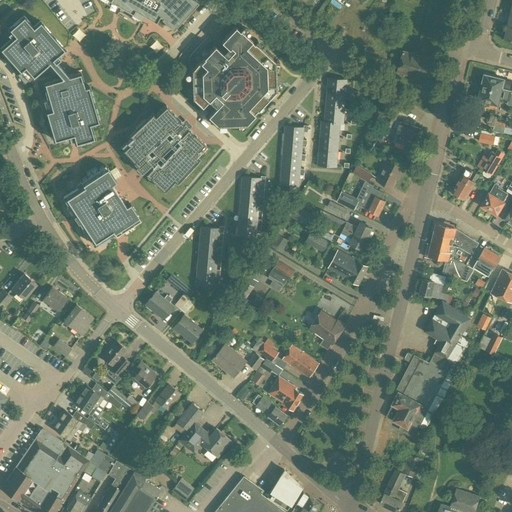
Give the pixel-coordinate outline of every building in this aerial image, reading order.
[(113,0),(133,13),(136,9),(144,14),(146,11),(152,15),(151,18),(156,21),(161,14),(164,16),(163,18),(174,29),(199,0),(198,0),(113,0)] [(49,62),(53,58),(56,61),(60,58),(58,55),(61,52),(63,55),(67,51),(40,20),(33,26),(23,15),(8,28),(10,31),(7,34),(11,38),(0,47),(0,48),(20,71),(25,66),(34,76),(49,62)] [(239,30),(235,26),(221,41),(227,47),(222,53),(214,45),(191,70),(192,98),(202,107),(208,100),(215,107),(208,115),(218,125),(245,124),(276,90),(275,62),(240,29),(239,30)] [(424,80),(430,59),(403,51),(397,72),(424,80)] [(62,77),(43,83),(46,91),(45,91),(46,96),(47,96),(51,109),(45,110),(53,140),(73,134),(75,143),(94,138),(90,124),(99,121),(88,85),(84,86),(80,72),(68,75),(56,61),(53,58),(49,62),(62,77)] [(494,85),(511,90),(511,87),(511,81),(485,75),(483,84),(494,86),(494,85)] [(327,93),(343,95),(345,95),(346,87),(344,87),(345,80),(347,80),(328,78),(327,93)] [(511,90),(494,85),(494,86),(483,84),(479,99),(497,104),(501,91),(505,92),(503,99),(509,100),(508,105),(511,105),(511,90)] [(343,101),(343,95),(327,93),(326,108),(342,109),(344,109),(345,101),(343,101)] [(182,123),(167,107),(161,112),(159,111),(154,115),(152,113),(145,119),(144,118),(134,127),(135,128),(129,134),(131,137),(126,142),(128,144),(121,150),(137,166),(135,167),(140,173),(150,164),(145,158),(149,155),(146,151),(152,146),(155,149),(158,147),(162,144),(162,143),(164,141),(161,137),(167,131),(170,134),(173,131),(179,137),(176,140),(179,144),(160,165),(156,161),(145,173),(161,189),(167,182),(169,184),(174,179),(176,182),(183,175),(181,172),(189,163),(192,166),(198,159),(195,156),(200,151),(198,149),(204,143),(188,129),(190,126),(185,120),(182,123)] [(342,116),(342,109),(326,108),(325,121),(322,121),(322,122),(338,123),(343,124),(343,116),(342,116)] [(393,127),(398,112),(389,109),(384,124),(393,127)] [(511,134),(511,126),(506,125),(506,123),(495,120),(492,131),(503,134),(503,133),(511,134)] [(338,130),(338,123),(322,122),(320,136),(337,138),(339,138),(339,130),(338,130)] [(413,152),(421,129),(401,122),(396,136),(397,136),(395,141),(405,145),(404,148),(413,152)] [(308,130),(308,126),(304,125),(304,127),(285,126),(285,134),(287,134),(286,140),(302,142),(303,140),(304,130),(308,130)] [(493,145),(495,136),(480,133),(478,141),(493,145)] [(336,144),(337,138),(320,136),(319,151),(336,152),(337,152),(338,144),(336,144)] [(307,144),(307,140),(303,140),(302,142),(286,140),(284,140),(283,148),(285,148),(285,155),(301,156),(301,154),(302,144),(307,144)] [(491,174),(504,153),(497,149),(494,154),(492,152),(488,158),(484,156),(478,166),(484,170),(482,173),(483,175),(487,178),(490,177),(491,174)] [(335,159),(336,152),(319,151),(318,165),(336,167),(337,159),(335,159)] [(305,159),(306,155),(301,154),(301,156),(285,155),(283,155),(282,162),(284,163),(283,169),(300,171),(300,169),(301,158),(305,159)] [(401,169),(402,167),(388,160),(384,168),(382,168),(376,180),(392,187),(397,176),(400,177),(403,170),(401,169)] [(107,167),(106,168),(104,164),(79,181),(80,182),(76,185),(78,187),(62,197),(74,215),(73,215),(81,227),(82,227),(94,245),(109,234),(111,237),(115,234),(116,236),(141,220),(139,216),(131,202),(126,205),(112,184),(116,181),(107,167)] [(368,182),(372,174),(356,165),(352,172),(368,182)] [(304,173),(305,169),(300,169),(300,171),(283,169),(282,169),(281,177),(283,177),(282,184),(299,186),(300,173),(304,173)] [(474,174),(466,169),(462,175),(462,174),(452,191),(465,199),(475,182),(479,175),(475,172),(474,174)] [(265,181),(266,176),(261,176),(261,178),(243,176),(242,184),(244,184),(243,191),(260,192),(260,190),(261,180),(265,181)] [(495,183),(489,193),(481,205),(490,210),(490,212),(493,214),(495,213),(497,214),(504,202),(503,201),(508,193),(498,188),(500,186),(495,183)] [(371,186),(361,207),(378,215),(385,201),(382,199),(385,193),(371,186)] [(264,195),(264,191),(260,190),(260,192),(243,191),(241,191),(241,199),(243,199),(242,205),(259,207),(259,205),(260,195),(264,195)] [(356,204),(358,199),(342,191),(336,202),(354,210),(357,205),(356,204)] [(345,215),(347,209),(329,201),(326,207),(345,215)] [(263,209),(263,205),(259,205),(259,207),(242,205),(240,205),(240,213),(241,213),(241,220),(257,221),(258,219),(258,209),(263,209)] [(309,226),(315,215),(295,205),(289,215),(309,226)] [(262,224),(262,219),(258,219),(257,221),(241,220),(239,220),(238,227),(240,228),(240,235),(256,236),(257,223),(262,224)] [(344,228),(367,239),(372,228),(360,222),(357,227),(347,222),(344,228)] [(468,252),(472,255),(479,243),(456,229),(457,227),(435,222),(432,234),(437,236),(437,238),(435,237),(434,239),(452,243),(451,245),(460,247),(468,252)] [(223,231),(224,226),(219,226),(219,228),(200,227),(200,234),(202,235),(201,241),(218,243),(218,240),(219,230),(223,231)] [(362,250),(367,239),(344,228),(341,233),(352,238),(350,244),(362,250)] [(305,241),(323,251),(329,241),(311,230),(305,241)] [(278,234),(271,246),(282,252),(289,240),(278,234)] [(465,265),(472,255),(468,252),(460,247),(451,245),(452,243),(434,239),(434,242),(435,242),(435,244),(430,243),(426,256),(439,260),(440,257),(446,259),(444,264),(447,265),(444,274),(467,281),(473,270),(465,265)] [(222,245),(222,241),(218,240),(218,243),(201,241),(199,241),(199,249),(200,249),(200,256),(216,257),(216,255),(217,245),(222,245)] [(489,276),(500,257),(485,247),(473,267),(489,276)] [(358,262),(338,251),(329,268),(349,279),(358,284),(368,266),(359,261),(358,262)] [(221,259),(221,255),(216,255),(216,257),(200,256),(198,255),(197,263),(199,263),(199,270),(198,270),(215,272),(215,269),(216,259),(221,259)] [(288,280),(294,271),(278,261),(272,270),(277,273),(274,278),(281,282),(283,277),(288,280)] [(258,281),(266,270),(256,263),(248,274),(258,281)] [(511,302),(511,272),(502,268),(490,292),(511,302)] [(219,274),(220,270),(215,269),(215,272),(198,270),(199,270),(197,270),(196,278),(198,278),(197,285),(214,286),(215,274),(219,274)] [(172,273),(166,280),(183,294),(184,293),(186,295),(190,289),(172,273)] [(448,294),(441,292),(445,276),(435,273),(433,281),(423,278),(419,293),(447,300),(448,294)] [(24,298),(36,284),(23,274),(12,287),(24,298)] [(254,287),(245,280),(233,297),(242,304),(254,287)] [(57,309),(66,297),(52,287),(43,299),(57,309)] [(483,291),(476,287),(471,295),(477,299),(483,291)] [(0,301),(5,305),(12,296),(3,288),(0,291),(0,301)] [(164,318),(173,307),(155,292),(145,304),(153,311),(154,310),(164,318)] [(185,314),(195,302),(186,295),(184,293),(183,294),(174,305),(185,314)] [(423,421),(427,412),(430,407),(435,409),(440,399),(435,396),(441,386),(445,388),(453,374),(448,372),(454,362),(460,365),(472,342),(463,337),(464,336),(462,335),(472,317),(452,305),(450,304),(442,300),(425,331),(438,337),(435,342),(439,344),(435,351),(437,353),(436,356),(433,354),(428,364),(422,361),(423,360),(414,355),(414,356),(410,354),(407,360),(411,362),(397,389),(397,392),(399,392),(397,397),(394,395),(393,398),(395,399),(387,415),(392,419),(401,424),(398,429),(414,437),(423,421)] [(28,322),(40,305),(34,301),(22,317),(28,322)] [(228,315),(235,306),(230,302),(224,311),(228,315)] [(79,338),(86,329),(84,327),(92,317),(76,305),(64,320),(77,331),(74,335),(79,338)] [(337,321),(322,310),(310,329),(324,338),(320,344),(327,349),(331,344),(332,345),(345,325),(338,320),(337,321)] [(491,317),(483,313),(480,319),(488,324),(491,317)] [(191,342),(201,330),(184,315),(174,327),(184,334),(183,335),(191,342)] [(494,333),(486,350),(494,354),(502,337),(494,333)] [(45,347),(49,342),(43,338),(40,344),(45,347)] [(66,356),(72,348),(59,338),(53,347),(66,356)] [(259,338),(253,347),(256,349),(262,341),(259,338)] [(115,384),(124,373),(122,371),(129,362),(121,356),(126,349),(116,340),(102,357),(112,366),(104,375),(115,384)] [(272,361),(278,353),(264,343),(258,351),(272,361)] [(234,377),(246,361),(225,344),(214,358),(228,369),(226,371),(234,377)] [(309,377),(319,363),(299,350),(292,345),(282,359),(289,363),(309,377)] [(256,370),(264,359),(255,352),(247,363),(256,370)] [(268,372),(274,364),(266,358),(260,366),(268,372)] [(143,389),(146,386),(153,377),(149,374),(151,370),(141,361),(135,368),(139,371),(132,379),(143,389)] [(93,369),(86,364),(81,371),(87,375),(93,369)] [(257,384),(264,375),(257,370),(251,379),(257,384)] [(97,381),(101,376),(96,372),(92,376),(97,381)] [(293,409),(303,394),(290,386),(291,384),(279,376),(269,392),(281,400),(281,401),(286,404),(293,409)] [(167,409),(180,394),(169,384),(156,400),(167,409)] [(80,394),(96,405),(102,396),(86,385),(80,394)] [(126,398),(112,386),(107,391),(131,411),(138,403),(129,395),(126,398)] [(246,396),(241,392),(238,397),(243,400),(246,396)] [(91,413),(96,405),(80,394),(74,402),(91,413)] [(118,409),(122,404),(111,395),(107,400),(118,409)] [(281,424),(287,415),(263,397),(256,406),(281,424)] [(145,420),(152,411),(150,410),(153,406),(147,401),(137,414),(145,420)] [(187,431),(194,422),(202,412),(191,404),(177,422),(187,430),(187,431)] [(58,418),(75,430),(77,426),(82,431),(85,425),(90,429),(94,423),(83,415),(79,420),(64,409),(58,418)] [(105,429),(108,424),(97,416),(94,422),(105,429)] [(71,435),(75,430),(58,418),(52,427),(74,442),(76,438),(71,435)] [(187,431),(187,430),(182,436),(178,441),(193,453),(201,444),(217,456),(230,440),(216,428),(210,435),(194,422),(187,431)] [(17,467),(2,488),(13,496),(19,500),(19,499),(33,509),(32,511),(34,511),(55,511),(79,474),(81,476),(84,471),(90,460),(61,441),(42,427),(32,441),(34,442),(17,467)] [(109,427),(106,432),(113,436),(116,430),(109,427)] [(102,442),(99,447),(108,453),(111,447),(102,442)] [(154,455),(157,450),(153,446),(149,451),(154,455)] [(429,458),(432,451),(421,447),(418,453),(429,458)] [(92,476),(97,467),(105,454),(96,449),(93,455),(90,460),(84,471),(92,476)] [(133,470),(141,457),(135,453),(127,467),(105,454),(97,467),(114,479),(93,511),(143,511),(150,501),(152,502),(160,489),(146,480),(147,478),(133,470)] [(414,478),(422,459),(409,454),(402,472),(395,469),(386,487),(379,503),(398,511),(407,493),(398,489),(405,474),(414,478)] [(287,509),(303,487),(294,479),(285,470),(266,496),(287,509)] [(81,511),(99,480),(92,476),(84,471),(81,476),(74,489),(73,489),(67,499),(70,501),(66,508),(64,506),(60,511),(81,511)] [(286,511),(260,493),(263,490),(243,476),(213,511),(286,511)] [(184,501),(190,493),(176,483),(170,490),(184,501)] [(474,511),(480,496),(457,488),(451,506),(441,503),(438,511),(474,511)] [(294,511),(313,511),(318,502),(303,492),(291,510),(294,511)]
